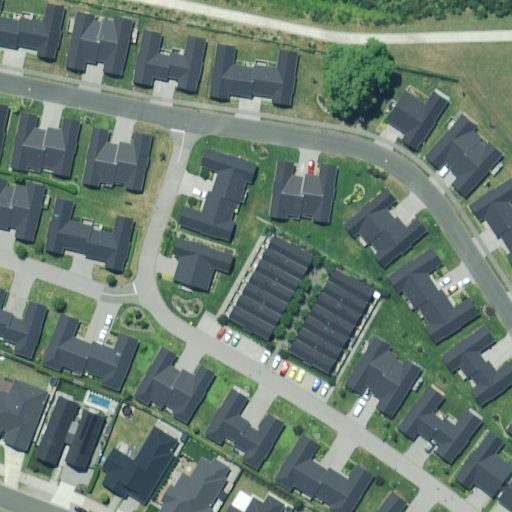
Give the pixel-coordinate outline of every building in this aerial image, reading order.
[(58,62),(68,12),(53,9),(49,26),(26,22),(26,24),(5,20),(9,4),(0,1),(0,49),(18,54),(19,49),(42,54),(42,59),(58,62)] [(126,81),(137,26),(123,23),(121,32),(101,28),(103,21),(82,17),(71,73),(89,77),(93,59),(113,64),(110,77),(126,81)] [(167,38),(152,35),(141,86),(157,89),(159,82),(172,85),(173,80),(187,83),(185,95),(198,98),(209,46),(195,44),(191,61),(176,58),(175,61),(163,58),(167,38)] [(296,107),(302,56),(286,54),(284,72),(261,69),(261,72),(240,69),(242,53),(225,51),(218,103),(234,105),(235,99),(255,102),(256,97),(280,100),(279,105),(296,107)] [(423,156),(456,107),(442,99),(435,109),(414,95),(395,124),(417,138),(410,148),(423,156)] [(0,168),(2,169),(14,112),(0,108),(0,168)] [(39,122),(24,119),(14,170),(30,173),(31,166),(45,169),(46,164),(60,167),(57,179),(70,181),(81,130),(67,127),(63,145),(48,142),(48,145),(35,142),(39,122)] [(471,198),(507,157),(492,145),(489,148),(476,136),(478,133),(464,121),(429,162),(442,173),(452,162),(471,178),(461,189),(471,198)] [(112,137),(97,134),(87,185),(103,189),(104,181),(118,184),(119,179),(133,182),(130,194),(144,197),(154,145),(140,143),(137,160),(121,157),(121,160),(108,158),(112,137)] [(257,186),(262,170),(211,154),(207,168),(216,171),(210,190),(206,189),(198,215),(189,212),(184,228),(236,244),(241,228),(222,222),(230,197),(234,198),(239,180),(257,186)] [(299,169),(283,167),(277,219),(293,221),(294,214),(307,215),(308,211),(322,213),(321,224),(334,226),(341,174),(327,172),(324,190),(309,188),(309,191),(296,190),(299,169)] [(34,249),(46,193),(32,190),(31,198),(9,194),(10,189),(0,186),(0,228),(22,234),(19,246),(34,249)] [(511,190),(475,215),(484,228),(489,225),(500,242),(504,240),(511,251),(511,190)] [(401,205),(391,194),(351,227),(361,240),(367,235),(376,245),(380,242),(389,253),(379,261),(388,271),(428,238),(419,227),(405,239),(396,227),(393,229),(385,219),(401,205)] [(78,207),(62,204),(50,256),(64,259),(66,250),(86,254),(85,258),(112,264),(110,273),(126,276),(138,223),(122,220),(117,239),(91,234),(92,230),(74,226),(78,207)] [(231,274),(236,256),(181,241),(176,259),(182,260),(176,284),(210,294),(216,270),(231,274)] [(269,343),(314,264),(275,242),(230,321),(269,343)] [(439,346),(482,318),(473,305),(458,315),(445,296),(442,297),(431,280),(444,271),(435,256),(391,286),(400,299),(405,296),(416,313),(420,310),(433,330),(430,333),(439,346)] [(373,297),(334,275),(288,356),(327,378),(373,297)] [(7,292),(0,289),(0,333),(8,336),(7,340),(20,344),(17,355),(33,360),(50,310),(32,304),(25,325),(13,321),(15,315),(1,311),(7,292)] [(117,390),(137,343),(122,337),(115,353),(94,345),(93,347),(73,339),(80,324),(64,317),(43,366),(58,372),(60,367),(79,375),(81,371),(104,380),(102,384),(117,390)] [(495,345),(486,333),(444,363),(453,377),(459,372),(467,383),(471,381),(480,392),(470,399),(478,410),(511,385),(511,368),(497,379),(488,366),(486,368),(478,358),(495,345)] [(183,344),(170,336),(141,385),(156,393),(159,388),(183,402),(181,406),(195,414),(224,365),(209,356),(204,366),(192,360),(190,364),(176,356),(183,344)] [(393,420),(420,374),(403,364),(401,368),(386,359),(388,355),(372,346),(345,393),(360,401),(367,388),(389,400),(381,413),(393,420)] [(0,441),(27,452),(49,394),(16,381),(10,396),(0,392),(0,441)] [(445,402),(433,393),(402,436),(415,445),(420,439),(431,447),(434,443),(445,452),(438,462),(449,469),(480,427),(468,419),(458,433),(445,424),(443,427),(433,419),(445,402)] [(249,402),(235,394),(207,443),(221,451),(228,438),(240,445),(238,448),(251,455),(245,465),(260,473),(287,427),(271,418),(260,437),(248,431),(251,426),(239,419),(249,402)] [(60,398),(37,460),(56,467),(65,443),(73,446),(66,462),(86,469),(104,421),(85,414),(80,427),(73,424),(80,405),(60,398)] [(127,494),(144,504),(174,455),(171,453),(178,442),(156,428),(135,462),(115,450),(103,470),(109,474),(102,485),(124,498),(127,494)] [(507,449),(492,438),(458,484),(474,495),(477,490),(493,501),(511,475),(511,471),(498,461),(507,449)] [(351,511),(373,479),(360,471),(350,486),(330,474),(329,476),(311,465),(320,451),(305,442),(277,486),(290,494),(293,490),(311,501),(313,497),(334,510),(332,511),(351,511)] [(511,511),(511,485),(498,504),(510,511),(511,511)] [(281,511),(285,505),(270,496),(265,504),(255,498),(246,511),(241,511),(231,506),(227,511),(281,511)] [(406,511),(410,508),(397,499),(387,511),(406,511)]
